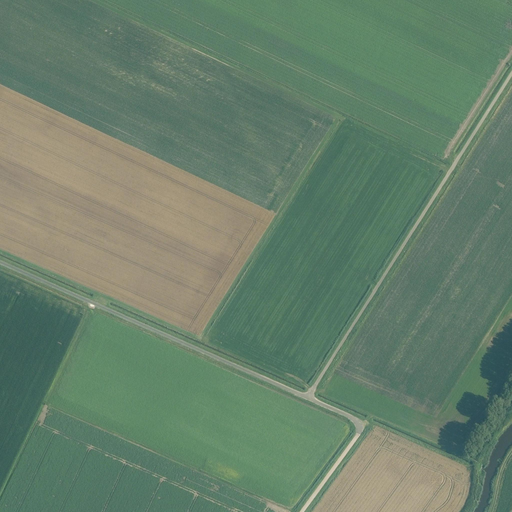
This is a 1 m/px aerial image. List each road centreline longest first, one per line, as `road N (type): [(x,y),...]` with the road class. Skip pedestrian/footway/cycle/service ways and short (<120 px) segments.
road 1 (unclassified): [(307,399),(511,73)]
road 2 (unclassified): [(307,399),(0,262)]
road 3 (unclassified): [(300,511),(359,426),(307,399)]
